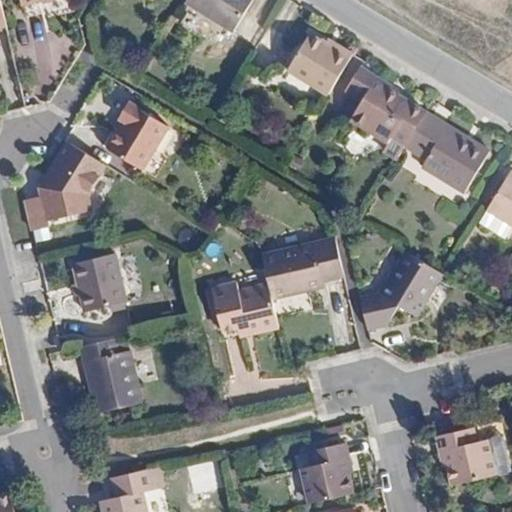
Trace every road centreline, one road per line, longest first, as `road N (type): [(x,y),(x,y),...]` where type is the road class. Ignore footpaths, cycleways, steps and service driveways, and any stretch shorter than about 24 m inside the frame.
road 1 (residential): [(413,511),(388,393),(511,361)]
road 2 (residential): [(333,0),(511,110)]
road 3 (residential): [(45,453),(0,264)]
road 4 (residential): [(0,156),(47,134),(84,74)]
